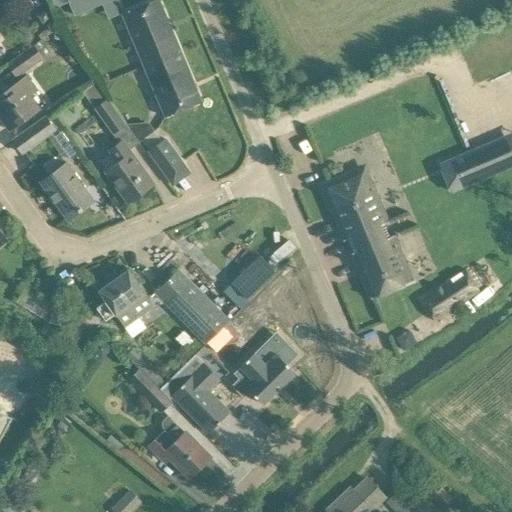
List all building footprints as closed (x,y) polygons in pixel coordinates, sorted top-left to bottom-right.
[(158,0),(152,0),(139,5),(122,13),(144,65),(180,50),(158,0)] [(16,76),(42,58),(46,55),(37,44),(8,65),(16,76)] [(144,65),(158,98),(165,117),(201,102),(180,50),(144,65)] [(0,116),(10,130),(26,118),(39,109),(29,95),(36,90),(26,76),(0,94),(0,116)] [(107,99),(94,108),(112,133),(119,143),(123,140),(130,150),(139,143),(125,124),(107,99)] [(49,114),(46,117),(46,116),(13,140),(22,153),(38,141),(59,127),(49,114)] [(78,154),(68,141),(63,134),(55,140),(61,147),(70,160),(78,154)] [(182,163),(164,138),(148,150),(166,174),(182,163)] [(454,158),(465,185),(511,165),(500,138),(454,158)] [(118,162),(106,171),(116,186),(128,202),(154,183),(142,167),(130,150),(123,140),(119,143),(109,150),(118,162)] [(66,163),(56,170),(40,182),(67,219),(93,200),(66,163)] [(372,297),(413,280),(394,235),(389,237),(384,224),(388,222),(368,174),(349,182),(345,174),(320,184),(344,241),(348,239),(354,252),(353,252),(372,297)] [(0,247),(8,241),(0,229),(0,247)] [(289,243),(273,257),(279,264),(295,251),(289,243)] [(260,255),(231,283),(246,298),(275,271),(273,269),(266,262),(260,255)] [(279,264),(273,257),(266,262),(273,269),(279,264)] [(466,267),(420,299),(434,319),(479,288),(466,267)] [(154,307),(139,286),(128,269),(98,291),(106,302),(96,309),(105,321),(115,315),(125,328),(138,318),(154,307)] [(155,292),(169,306),(206,344),(207,343),(222,327),(229,321),(178,269),(155,292)] [(246,298),(231,283),(222,292),(240,311),(249,302),(246,298)] [(39,316),(47,302),(25,288),(17,302),(39,316)] [(63,327),(67,312),(52,308),(48,323),(63,327)] [(222,327),(207,343),(219,354),(234,339),(222,327)] [(239,378),(231,385),(244,398),(251,391),(263,404),(295,372),(288,364),(298,354),(287,342),(276,331),(254,353),(240,366),(245,372),(239,378)] [(123,360),(109,349),(77,390),(91,401),(123,360)] [(220,379),(205,363),(204,363),(193,374),(171,395),(208,433),(230,412),(208,390),(220,379)] [(171,402),(158,388),(139,370),(130,379),(162,411),(171,402)] [(0,440),(12,417),(0,411),(1,410),(0,409),(0,440)] [(68,426),(74,419),(67,414),(62,420),(56,425),(60,429),(62,433),(69,430),(67,426),(68,426)] [(149,444),(152,447),(166,461),(170,457),(190,476),(209,457),(177,423),(166,434),(164,431),(149,444)] [(36,476),(36,467),(30,461),(23,461),(18,466),(17,474),(24,481),(31,481),(36,476)] [(369,511),(385,497),(381,492),(367,478),(349,495),(346,492),(327,509),(329,511),(369,511)] [(431,498),(442,510),(452,500),(441,488),(431,498)] [(129,490),(112,509),(114,511),(130,511),(141,501),(129,490)] [(417,511),(398,492),(387,502),(396,511),(417,511)]
